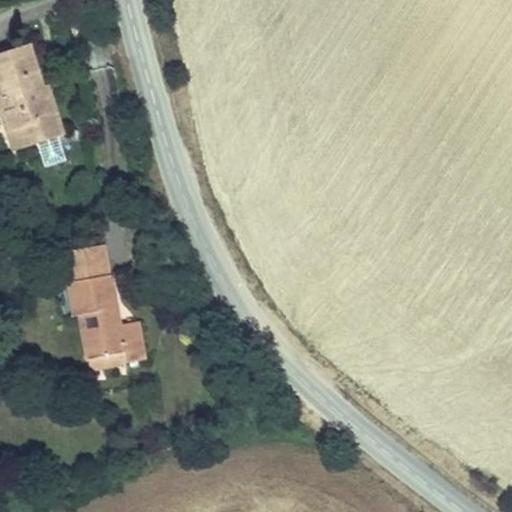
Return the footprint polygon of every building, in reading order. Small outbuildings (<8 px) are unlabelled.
[(0,99),(2,99),(8,119),(19,115),(25,132),(56,122),(43,80),(36,82),(21,35),(0,40),(0,99)] [(2,121),(7,138),(25,132),(19,115),(8,119),(2,121)] [(37,144),(43,167),(67,160),(61,137),(37,144)] [(126,255),(117,225),(99,229),(108,259),(126,255)] [(139,304),(126,255),(108,259),(99,229),(87,233),(99,276),(93,278),(98,297),(104,296),(116,338),(147,329),(151,339),(167,335),(157,299),(139,304)] [(116,338),(119,348),(151,339),(147,329),(116,338)]
